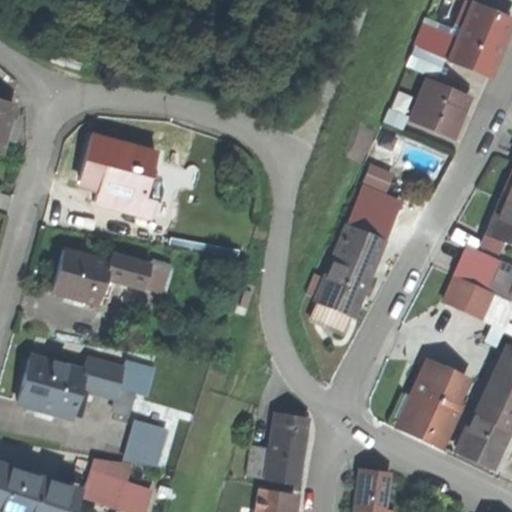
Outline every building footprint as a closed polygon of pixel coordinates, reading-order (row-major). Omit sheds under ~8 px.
[(458,32),(447,61),(485,77),(509,20),(471,4),(458,32)] [(442,59),(447,61),(458,32),(428,20),(416,48),(442,59)] [(416,48),(413,47),(405,66),(434,78),(442,59),(416,48)] [(410,118),(408,120),(449,137),(466,98),(425,81),(410,118)] [(0,145),(4,133),(9,135),(11,127),(5,125),(10,105),(0,102),(0,145)] [(384,122),(404,131),(408,120),(410,118),(389,109),(384,122)] [(90,136),(77,179),(97,185),(92,202),(146,217),(149,207),(156,209),(160,198),(152,196),(158,177),(146,173),(152,153),(90,136)] [(188,158),(184,173),(197,176),(202,162),(188,158)] [(361,181),(365,182),(388,192),(396,171),(370,160),(361,181)] [(511,166),(499,199),(511,204),(511,166)] [(365,182),(347,226),(384,242),(402,197),(388,192),(365,182)] [(511,204),(499,199),(484,235),(479,244),(495,250),(500,239),(511,244),(511,204)] [(179,218),(173,241),(186,244),(192,222),(179,218)] [(384,242),(347,226),(314,304),(315,304),(351,319),(384,242)] [(61,251),(50,292),(95,305),(97,297),(107,263),(106,263),(61,251)] [(469,251),(457,279),(490,293),(492,288),(501,265),(469,251)] [(107,263),(97,297),(107,300),(113,280),(139,288),(146,266),(108,255),(106,263),(107,263)] [(490,293),(457,279),(448,300),(496,319),(488,339),(497,342),(502,328),(511,304),(511,296),(509,295),(492,288),(490,293)] [(245,280),(237,306),(249,310),(257,284),(245,280)] [(351,319),(315,304),(307,322),(343,337),(351,319)] [(511,304),(502,328),(511,332),(511,304)] [(425,393),(457,406),(479,355),(447,341),(425,393)] [(511,359),(501,355),(475,411),(509,426),(511,419),(511,359)] [(26,358),(14,401),(36,407),(34,414),(50,418),(52,411),(69,416),(77,388),(81,373),(26,358)] [(81,373),(77,388),(113,397),(120,370),(84,360),(81,373)] [(120,370),(113,397),(109,413),(126,417),(138,370),(121,366),(120,370)] [(425,393),(407,433),(439,448),(449,426),(456,429),(459,420),(452,417),(457,406),(425,393)] [(509,426),(475,411),(455,454),(489,470),(509,426)] [(192,413),(181,448),(200,454),(211,419),(192,413)] [(136,417),(123,458),(134,460),(158,463),(169,425),(136,417)] [(274,430),(300,433),(302,420),(275,418),(274,430)] [(270,450),(267,480),(296,482),(300,433),(274,430),(272,430),(270,450)] [(247,477),(267,480),(270,450),(250,448),(247,477)] [(93,454),(80,498),(122,511),(146,511),(155,486),(130,478),(134,460),(123,458),(93,454)] [(0,466),(0,511),(66,511),(73,490),(0,466)] [(360,472),(355,511),(394,511),(399,476),(360,472)] [(289,511),(292,494),(259,489),(255,511),(289,511)]
